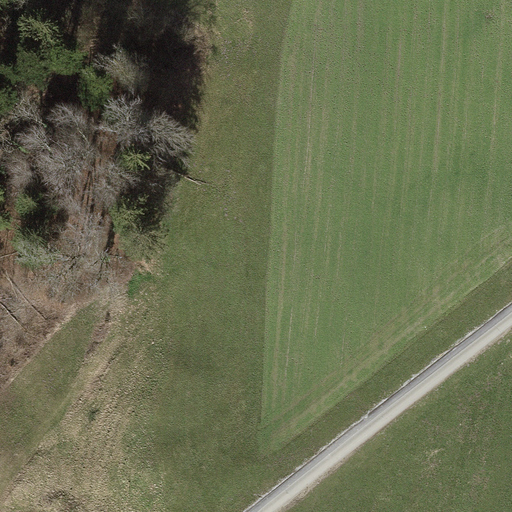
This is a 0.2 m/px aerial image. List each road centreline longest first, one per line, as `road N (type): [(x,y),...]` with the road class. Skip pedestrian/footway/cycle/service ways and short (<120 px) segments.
road 1 (track): [(412,398),(370,369),(403,68),(399,0)]
road 2 (unclassified): [(511,323),(271,511)]
